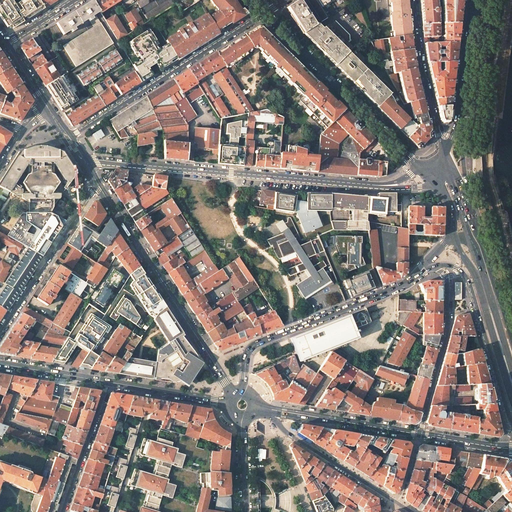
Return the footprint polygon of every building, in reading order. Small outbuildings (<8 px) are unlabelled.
[(0,0),(0,16),(7,27),(11,25),(13,29),(45,8),(39,0),(21,0),(16,3),(14,0),(0,0)] [(39,0),(45,8),(57,0),(39,0)] [(88,3),(56,23),(64,35),(71,30),(72,32),(76,30),(74,28),(89,19),(90,21),(93,19),(92,17),(96,15),(100,12),(93,0),(88,3)] [(92,0),(93,0),(100,12),(101,13),(121,1),(120,0),(92,0)] [(139,0),(136,2),(140,8),(152,1),(151,0),(139,0)] [(174,0),(168,0),(144,15),(148,22),(152,20),(177,4),(174,0)] [(249,14),(234,0),(210,0),(215,6),(216,6),(219,11),(209,17),(219,33),(249,14)] [(298,0),(287,8),(304,34),(316,26),(298,0)] [(316,0),(308,0),(322,22),(329,18),(324,11),(316,0)] [(356,0),(340,0),(324,11),(329,18),(356,0)] [(388,0),(389,1),(391,1),(391,4),(392,13),(392,16),(391,16),(392,27),(393,27),(394,32),(394,38),(398,37),(402,37),(410,35),(409,27),(410,27),(409,18),(409,14),(408,14),(406,0),(388,0)] [(420,0),(421,12),(422,24),(439,24),(436,0),(420,0)] [(461,11),(462,0),(442,0),(444,24),(459,23),(461,11)] [(130,23),(128,24),(133,31),(138,28),(135,24),(141,20),(135,9),(125,15),(130,23)] [(93,19),(90,21),(94,27),(101,23),(96,15),(92,17),(93,19)] [(115,15),(106,21),(118,41),(127,35),(115,15)] [(188,27),(182,31),(181,29),(177,31),(178,33),(166,41),(168,44),(168,45),(177,59),(177,60),(178,59),(194,49),(193,47),(195,46),(195,47),(199,44),(198,42),(201,40),(202,43),(206,41),(219,33),(209,17),(207,15),(191,25),(190,23),(187,25),(188,27)] [(94,27),(63,46),(76,67),(99,53),(114,43),(101,23),(94,27)] [(459,23),(444,24),(444,43),(457,43),(458,33),(459,23)] [(334,65),(336,66),(337,65),(342,60),(354,48),(351,44),(350,45),(348,44),(344,47),(339,42),(342,38),(342,36),(331,24),(329,24),(324,27),(322,29),(318,32),(317,32),(309,37),(308,38),(314,44),(318,48),(319,47),(324,52),(323,53),(334,65)] [(439,24),(422,24),(423,30),(424,38),(429,37),(436,37),(439,37),(439,30),(439,26),(439,24)] [(316,26),(304,34),(308,38),(309,37),(317,32),(318,32),(322,29),(318,25),(316,26)] [(255,28),(216,53),(224,66),(226,68),(233,63),(247,54),(246,53),(253,49),(255,28)] [(276,66),(288,54),(263,28),(260,50),(262,52),(259,54),(268,63),(271,61),(276,66)] [(133,65),(143,81),(153,75),(149,69),(148,68),(156,64),(156,65),(160,70),(177,60),(168,45),(168,44),(161,47),(162,49),(160,50),(154,41),(157,40),(152,32),(149,34),(147,31),(132,41),(134,44),(130,46),(135,53),(137,52),(143,60),(142,62),(141,63),(139,61),(133,65)] [(37,35),(31,39),(39,51),(42,56),(47,63),(50,61),(53,60),(37,35)] [(394,38),(388,39),(390,53),(412,50),(411,41),(411,35),(410,35),(402,37),(403,40),(402,42),(400,42),(399,40),(398,37),(394,38)] [(349,43),(342,36),(342,38),(339,42),(344,47),(348,44),(349,43)] [(31,39),(22,45),(21,48),(28,59),(34,55),(36,53),(39,51),(31,39)] [(378,41),(371,42),(377,54),(384,53),(382,40),(380,41),(378,41)] [(436,44),(424,44),(426,53),(426,54),(427,63),(438,63),(441,62),(441,59),(439,59),(438,55),(441,55),(441,51),(438,51),(438,48),(441,48),(441,43),(439,43),(436,44)] [(444,43),(441,43),(441,48),(443,48),(443,51),(441,51),(441,55),(443,55),(444,59),(441,59),(441,62),(443,62),(455,62),(456,52),(457,43),(444,43)] [(371,65),(357,51),(354,48),(342,60),(337,65),(336,66),(342,72),(343,71),(347,75),(346,76),(353,83),(361,74),(367,69),(371,65)] [(98,75),(107,69),(108,71),(111,69),(110,67),(112,65),(113,67),(117,65),(116,63),(118,61),(119,63),(123,61),(116,50),(77,75),(84,86),(90,82),(89,81),(90,80),(91,82),(93,80),(92,78),(95,77),(96,78),(99,76),(98,75)] [(412,50),(390,53),(394,74),(395,73),(398,73),(415,69),(414,60),(413,55),(412,50)] [(0,74),(10,68),(0,51),(0,74)] [(216,53),(206,59),(213,71),(214,72),(224,66),(216,53)] [(288,54),(276,66),(285,75),(298,63),(288,54)] [(40,60),(32,65),(35,70),(47,63),(42,56),(39,58),(40,60)] [(206,59),(200,63),(205,72),(203,73),(205,76),(213,71),(206,59)] [(387,60),(381,61),(387,72),(389,75),(392,74),(391,68),(388,68),(387,60)] [(47,63),(35,70),(46,86),(60,77),(50,61),(47,63)] [(438,63),(427,63),(429,70),(430,78),(433,88),(436,99),(451,98),(453,80),(455,62),(443,62),(443,69),(442,71),(442,72),(440,72),(440,71),(438,70),(438,63)] [(200,63),(189,70),(196,82),(205,76),(203,73),(205,72),(200,63)] [(231,76),(239,72),(233,63),(226,68),(231,76)] [(285,75),(305,95),(308,92),(315,85),(317,83),(311,76),(308,73),(306,75),(299,68),(301,66),(298,63),(285,75)] [(302,67),(301,66),(299,68),(306,75),(308,73),(302,67)] [(21,84),(10,68),(0,74),(0,83),(7,94),(10,92),(11,91),(21,84)] [(215,74),(213,76),(224,93),(238,115),(248,113),(254,112),(252,109),(237,85),(231,76),(226,68),(215,74)] [(383,86),(367,69),(361,74),(353,83),(370,99),(383,86)] [(415,69),(398,73),(402,90),(419,85),(417,77),(415,69)] [(189,70),(173,80),(182,94),(197,84),(196,82),(189,70)] [(134,72),(114,85),(121,95),(141,83),(134,72)] [(60,77),(46,86),(52,97),(61,110),(77,100),(75,97),(80,94),(67,73),(60,77)] [(392,74),(389,75),(390,79),(397,91),(399,90),(395,73),(394,74),(392,74)] [(114,85),(111,80),(110,77),(93,88),(98,96),(105,106),(121,95),(114,85)] [(163,130),(163,140),(164,159),(186,161),(188,143),(188,140),(187,126),(186,123),(174,104),(185,98),(182,94),(173,80),(146,97),(163,130)] [(204,82),(198,85),(200,88),(204,94),(210,103),(220,119),(221,119),(234,116),(231,112),(228,114),(218,97),(215,99),(208,88),(204,82)] [(300,101),(327,128),(333,122),(335,121),(345,110),(340,105),(337,102),(336,103),(334,101),(333,102),(326,95),(327,94),(325,92),(326,91),(317,83),(315,85),(308,92),(305,95),(302,98),(300,101)] [(33,102),(21,84),(11,91),(15,97),(10,104),(3,102),(0,111),(0,113),(12,118),(20,121),(33,102)] [(419,85),(402,90),(405,100),(406,103),(410,102),(422,99),(421,92),(419,85)] [(391,93),(383,86),(370,99),(396,126),(405,117),(393,106),(393,103),(392,100),(392,98),(391,96),(390,95),(391,93)] [(189,104),(204,94),(200,88),(185,98),(189,104)] [(12,95),(10,92),(7,94),(6,95),(5,97),(4,101),(7,102),(8,98),(9,97),(12,95)] [(72,127),(105,106),(98,96),(92,100),(91,100),(90,100),(90,101),(76,109),(75,110),(73,112),(72,111),(71,112),(66,116),(65,116),(72,127)] [(146,97),(109,121),(120,138),(138,135),(157,131),(163,130),(146,97)] [(197,116),(185,98),(174,104),(186,123),(197,116)] [(438,107),(450,106),(450,102),(451,98),(436,99),(437,103),(438,107)] [(422,99),(410,102),(414,119),(419,118),(420,124),(429,122),(425,110),(422,99)] [(438,107),(441,122),(448,121),(450,106),(438,107)] [(263,110),(263,122),(263,123),(282,125),(283,117),(265,109),(263,110)] [(246,141),(252,141),(254,120),(257,121),(258,122),(263,122),(263,110),(254,112),(248,113),(247,121),(246,135),(246,138),(246,141)] [(374,139),(345,110),(335,121),(346,132),(351,138),(363,149),(364,148),(374,139)] [(408,121),(405,117),(396,126),(400,129),(408,121)] [(245,153),(245,147),(237,146),(235,146),(236,134),(246,135),(247,121),(243,120),(227,124),(226,134),(230,134),(229,146),(219,145),(218,154),(217,164),(244,166),(245,153)] [(346,132),(335,121),(333,122),(327,128),(324,132),(320,135),(320,141),(320,144),(319,147),(318,157),(334,159),(336,143),(346,132)] [(408,121),(400,129),(402,132),(411,122),(410,121),(408,121)] [(411,122),(402,132),(408,138),(416,129),(417,130),(419,128),(418,125),(413,121),(411,122)] [(420,124),(418,125),(419,128),(417,130),(416,129),(408,138),(419,148),(432,135),(429,122),(420,124)] [(0,127),(0,126),(0,152),(4,145),(5,146),(11,136),(12,135),(12,134),(0,127)] [(220,129),(196,127),(194,141),(194,148),(204,148),(204,150),(209,150),(209,149),(212,149),(212,153),(218,154),(219,145),(220,129)] [(157,131),(138,135),(137,144),(152,141),(151,136),(155,135),(158,135),(157,131)] [(235,146),(237,146),(238,137),(246,138),(246,135),(236,134),(235,146)] [(363,149),(351,138),(342,159),(358,161),(358,160),(359,154),(359,153),(363,149)] [(377,142),(374,139),(364,148),(367,152),(377,142)] [(194,148),(194,141),(188,140),(188,143),(186,161),(193,161),(194,148)] [(252,141),(246,141),(245,147),(245,153),(252,154),(253,141),(252,141)] [(274,149),(257,147),(255,167),(278,169),(281,144),(281,142),(274,141),(274,149)] [(290,168),(294,168),(293,170),(298,171),(303,171),(303,167),(306,168),(306,169),(317,170),(318,157),(319,147),(317,147),(310,146),(296,148),(296,150),(293,149),(293,147),(288,145),(288,149),(288,151),(287,153),(286,153),(286,151),(286,149),(287,145),(281,144),(278,169),(283,169),(283,167),(287,168),(290,168)] [(67,181),(64,188),(67,189),(77,175),(77,174),(63,152),(51,148),(45,147),(42,146),(38,146),(35,147),(19,152),(0,181),(0,186),(22,198),(30,202),(30,212),(52,212),(61,198),(63,195),(54,190),(59,183),(54,175),(50,173),(50,163),(54,163),(65,180),(67,181)] [(252,154),(245,153),(244,166),(251,167),(252,154)] [(334,159),(318,157),(317,170),(317,172),(357,176),(358,161),(342,159),(334,159)] [(363,160),(358,160),(358,161),(357,176),(377,178),(378,161),(370,161),(371,160),(370,159),(366,159),(366,160),(363,160)] [(115,170),(107,181),(113,190),(126,181),(126,180),(126,178),(127,171),(115,170)] [(166,185),(167,177),(153,175),(153,180),(152,184),(152,186),(152,187),(165,189),(166,185)] [(126,181),(113,190),(123,205),(152,187),(152,186),(140,184),(132,190),(131,191),(127,185),(128,185),(127,183),(127,182),(126,181)] [(150,212),(161,205),(171,199),(170,196),(165,189),(152,187),(123,205),(134,222),(150,212)] [(275,193),(261,191),(260,202),(273,204),(275,193)] [(296,196),(275,193),(273,204),(273,206),(273,209),(290,212),(297,214),(300,222),(304,230),(305,233),(321,226),(315,213),(314,213),(314,211),(330,211),(330,208),(330,193),(311,193),(306,193),(306,203),(295,201),(296,196)] [(367,197),(330,193),(330,208),(352,210),(352,221),(348,221),(347,230),(368,231),(367,221),(367,214),(367,197)] [(401,212),(401,205),(397,205),(397,199),(395,199),(395,193),(391,193),(378,193),(378,198),(367,197),(367,214),(385,215),(385,212),(401,212)] [(171,199),(161,205),(162,208),(170,220),(180,213),(173,202),(171,199)] [(94,202),(84,218),(98,226),(106,214),(98,202),(94,202)] [(408,224),(414,225),(423,225),(443,225),(443,207),(408,206),(408,225),(408,224)] [(30,212),(22,212),(7,236),(43,256),(66,221),(52,212),(30,212)] [(151,215),(150,212),(134,222),(144,237),(157,229),(157,228),(155,225),(152,227),(149,223),(150,222),(147,217),(151,215)] [(170,220),(168,221),(169,223),(176,233),(167,238),(169,240),(189,226),(187,223),(183,226),(179,220),(183,217),(180,213),(170,220)] [(290,218),(288,217),(287,223),(285,223),(288,228),(295,240),(290,243),(283,233),(281,234),(266,240),(271,246),(272,245),(275,251),(274,251),(280,259),(296,252),(303,263),(286,270),(290,276),(307,270),(311,276),(296,285),(306,299),(332,282),(325,271),(323,268),(326,266),(323,260),(312,266),(307,258),(324,251),(319,238),(299,246),(296,241),(301,240),(290,218)] [(166,222),(164,219),(155,225),(157,228),(159,227),(166,222)] [(80,223),(67,244),(80,253),(83,248),(90,237),(106,247),(108,246),(117,232),(112,224),(110,220),(99,236),(80,223)] [(283,220),(277,224),(281,232),(282,231),(288,228),(285,223),(283,220)] [(166,222),(159,227),(161,229),(169,223),(168,221),(166,222)] [(348,221),(331,221),(333,230),(334,230),(347,230),(348,221)] [(414,225),(408,224),(408,228),(408,235),(423,235),(423,231),(421,232),(416,232),(414,231),(414,225)] [(443,225),(423,225),(423,231),(423,235),(443,236),(443,225)] [(169,240),(167,242),(169,244),(172,249),(176,250),(183,245),(191,258),(204,250),(189,226),(169,240)] [(399,227),(398,248),(408,249),(408,235),(408,228),(399,227)] [(295,240),(288,228),(282,231),(283,233),(290,243),(295,240)] [(157,229),(144,237),(154,251),(166,243),(157,229)] [(377,231),(368,231),(370,247),(378,247),(377,231)] [(0,281),(6,285),(18,293),(43,256),(7,236),(0,232),(0,281)] [(115,255),(115,256),(128,248),(121,237),(117,232),(108,246),(112,251),(115,255)] [(361,254),(362,236),(353,236),(353,237),(351,237),(351,236),(334,236),(333,254),(346,254),(346,263),(345,263),(348,272),(355,269),(354,267),(356,266),(356,269),(365,265),(362,257),(359,258),(359,254),(361,254)] [(57,258),(82,275),(87,268),(83,266),(77,262),(82,254),(80,253),(67,244),(57,258)] [(96,263),(107,270),(110,265),(104,261),(108,255),(108,256),(109,255),(108,254),(112,251),(108,246),(106,247),(98,260),(96,263)] [(378,247),(370,247),(372,266),(373,267),(375,267),(380,268),(379,254),(378,247)] [(130,275),(140,267),(128,248),(115,256),(120,262),(123,266),(124,267),(130,275)] [(408,249),(398,248),(398,263),(408,264),(408,249)] [(190,259),(186,262),(190,268),(202,259),(208,269),(193,279),(197,285),(218,271),(211,260),(204,250),(191,258),(190,259)] [(164,252),(157,256),(163,265),(176,256),(175,256),(174,254),(169,252),(164,252)] [(176,256),(163,265),(168,273),(181,265),(186,262),(190,259),(189,257),(188,258),(185,253),(175,256),(176,256)] [(239,257),(227,265),(233,275),(242,286),(253,279),(239,257)] [(86,262),(94,266),(96,263),(95,262),(89,258),(86,262)] [(121,288),(130,275),(124,267),(123,266),(121,267),(123,268),(118,274),(113,272),(113,271),(115,268),(114,267),(118,264),(113,260),(110,265),(107,270),(94,289),(86,302),(89,304),(104,314),(110,305),(120,290),(121,288)] [(82,275),(86,277),(94,266),(86,262),(83,266),(87,268),(82,275)] [(86,283),(94,289),(107,270),(96,263),(94,266),(86,277),(89,279),(86,283)] [(396,263),(396,272),(395,272),(399,273),(400,278),(405,276),(407,270),(408,264),(398,263),(396,263)] [(37,299),(47,305),(51,299),(52,299),(54,296),(53,296),(62,282),(65,279),(69,272),(58,265),(37,299)] [(181,265),(168,273),(182,295),(194,287),(193,285),(192,285),(184,273),(185,272),(181,265)] [(227,265),(221,269),(228,279),(233,275),(227,265)] [(144,273),(140,267),(130,275),(133,280),(132,281),(129,285),(149,314),(155,318),(158,313),(166,307),(156,292),(155,293),(153,289),(154,288),(146,276),(145,277),(143,273),(144,273)] [(380,268),(375,267),(383,285),(400,278),(399,273),(395,272),(396,272),(380,268)] [(194,287),(182,295),(196,317),(208,308),(206,305),(210,301),(210,300),(206,293),(228,279),(221,269),(218,271),(197,285),(194,287)] [(329,270),(325,271),(332,282),(333,281),(329,270)] [(346,290),(350,298),(374,288),(367,271),(351,278),(352,279),(349,280),(348,279),(343,281),(346,289),(347,288),(348,290),(346,290)] [(81,299),(86,302),(94,289),(86,283),(84,282),(69,272),(65,279),(69,281),(67,285),(64,290),(70,293),(71,293),(81,299)] [(235,290),(232,293),(236,300),(237,301),(258,287),(253,279),(242,286),(235,290)] [(425,300),(441,301),(441,281),(427,281),(419,284),(419,286),(420,288),(421,292),(419,292),(419,294),(424,294),(424,300),(425,300)] [(18,293),(6,285),(3,291),(0,295),(0,306),(1,307),(6,310),(6,311),(18,293)] [(65,329),(63,328),(81,299),(71,293),(70,293),(53,322),(40,316),(37,321),(41,324),(50,328),(46,333),(61,336),(65,329)] [(236,300),(232,293),(223,299),(208,308),(196,317),(207,333),(243,310),(242,309),(239,303),(220,316),(220,317),(216,319),(213,315),(236,300)] [(119,314),(145,331),(148,327),(143,324),(129,301),(122,296),(110,315),(117,319),(119,314)] [(411,312),(415,312),(415,309),(415,300),(412,300),(403,300),(398,300),(397,311),(398,311),(411,312)] [(423,313),(441,314),(441,301),(425,300),(425,305),(425,308),(421,307),(421,311),(421,313),(423,313)] [(250,303),(242,309),(243,310),(247,316),(253,312),(250,303)] [(183,333),(166,307),(158,313),(155,318),(154,319),(169,342),(183,333)] [(25,308),(21,313),(33,320),(37,321),(40,316),(40,315),(25,308)] [(370,321),(365,308),(290,339),(291,342),(296,354),(299,361),(358,338),(354,328),(370,321)] [(243,310),(207,333),(213,343),(242,331),(253,327),(247,316),(243,310)] [(253,312),(247,316),(253,327),(258,325),(260,334),(282,326),(273,311),(255,318),(253,312)] [(411,312),(398,311),(397,326),(401,326),(401,325),(411,312)] [(59,349),(51,362),(63,364),(76,344),(83,349),(88,352),(89,350),(91,351),(93,348),(96,350),(112,326),(90,312),(87,317),(88,318),(84,323),(83,322),(79,329),(82,331),(80,334),(77,332),(73,339),(68,336),(67,337),(62,345),(59,349)] [(417,334),(418,329),(412,326),(420,313),(415,312),(411,312),(401,325),(405,328),(417,334)] [(21,313),(9,331),(21,339),(30,325),(33,320),(21,313)] [(423,335),(441,335),(441,314),(423,313),(423,335)] [(475,336),(468,314),(457,316),(456,316),(455,317),(450,336),(452,336),(457,336),(457,332),(460,332),(460,336),(465,336),(475,336)] [(33,343),(39,344),(46,333),(50,328),(41,324),(38,330),(33,341),(33,343)] [(103,349),(113,356),(114,357),(115,355),(114,354),(121,345),(126,337),(130,331),(122,326),(120,324),(109,340),(103,349)] [(253,327),(242,331),(246,340),(260,334),(258,325),(253,327)] [(417,334),(405,328),(385,367),(397,371),(417,334)] [(9,331),(0,344),(0,353),(14,356),(20,346),(17,345),(21,339),(9,331)] [(132,332),(130,331),(126,337),(130,339),(125,348),(128,349),(120,361),(124,363),(128,357),(141,339),(141,338),(132,332)] [(242,331),(213,343),(217,349),(220,350),(246,340),(242,331)] [(24,341),(29,342),(33,334),(29,333),(24,341)] [(30,359),(51,362),(59,349),(48,348),(50,343),(62,345),(67,337),(61,336),(46,333),(39,344),(30,359)] [(187,346),(187,347),(186,347),(180,338),(185,335),(183,333),(169,342),(158,349),(156,362),(153,377),(157,379),(168,380),(171,381),(173,382),(175,383),(184,380),(189,377),(192,375),(194,374),(196,371),(199,365),(200,362),(199,357),(193,349),(190,346),(189,346),(187,346)] [(423,335),(422,345),(426,346),(437,349),(441,335),(423,335)] [(452,336),(450,336),(445,353),(455,354),(456,350),(462,351),(465,339),(465,336),(460,336),(457,336),(452,336)] [(121,345),(125,348),(130,339),(126,337),(121,345)] [(14,356),(30,359),(39,344),(33,343),(31,342),(29,342),(24,341),(20,346),(14,356)] [(437,349),(426,346),(425,350),(423,358),(422,362),(432,365),(437,349)] [(71,366),(78,367),(88,352),(83,349),(71,366)] [(466,352),(462,353),(464,364),(464,366),(466,365),(483,363),(478,349),(466,352)] [(78,367),(90,369),(99,356),(91,351),(89,350),(88,352),(78,367)] [(345,361),(330,351),(318,369),(324,373),(330,378),(332,379),(335,376),(344,361),(345,361)] [(90,369),(104,371),(112,359),(101,352),(99,356),(90,369)] [(455,354),(445,353),(442,366),(451,368),(452,364),(455,354)] [(294,355),(275,364),(277,369),(278,370),(288,365),(292,372),(286,376),(290,382),(299,369),(294,355)] [(104,371),(117,374),(124,363),(120,361),(114,357),(113,356),(112,359),(104,371)] [(153,377),(156,362),(128,357),(124,363),(117,374),(153,379),(153,377)] [(344,361),(335,376),(339,378),(346,383),(349,385),(359,370),(344,361)] [(432,365),(422,362),(421,365),(420,364),(417,376),(429,379),(432,365)] [(489,384),(483,363),(466,365),(467,385),(470,385),(477,384),(489,384)] [(316,374),(302,364),(299,369),(290,382),(286,387),(272,395),(273,400),(297,403),(316,374)] [(271,366),(255,374),(255,375),(261,379),(265,382),(266,385),(268,387),(272,395),(286,387),(290,382),(286,376),(283,373),(278,375),(276,376),(273,370),(271,366)] [(377,372),(375,374),(395,382),(403,385),(407,376),(408,374),(397,371),(385,367),(380,366),(377,372)] [(451,368),(442,366),(436,385),(455,385),(454,380),(454,377),(454,370),(453,367),(451,368)] [(345,392),(361,401),(369,387),(373,379),(359,370),(349,385),(345,392)] [(5,375),(0,373),(0,394),(3,396),(5,393),(7,387),(11,376),(5,375)] [(316,374),(297,403),(304,405),(322,377),(316,373),(316,374)] [(36,380),(11,376),(7,387),(20,393),(20,394),(22,395),(23,394),(24,395),(28,397),(29,397),(36,380)] [(328,386),(335,390),(339,384),(336,382),(339,378),(335,376),(332,379),(328,386)] [(429,379),(417,376),(415,381),(412,387),(405,408),(409,410),(419,413),(429,379)] [(53,383),(36,380),(29,397),(35,398),(35,399),(50,401),(51,395),(51,392),(53,383)] [(339,393),(343,395),(345,392),(349,385),(346,383),(339,393)] [(494,404),(489,384),(477,384),(477,388),(476,388),(476,400),(477,400),(478,404),(494,404)] [(455,385),(436,385),(430,406),(443,406),(446,405),(452,405),(455,405),(455,398),(455,391),(455,385)] [(79,387),(74,386),(70,398),(73,399),(72,401),(74,402),(79,387)] [(315,407),(333,410),(340,400),(343,395),(339,393),(335,390),(328,386),(324,392),(319,400),(315,407)] [(83,410),(90,389),(79,387),(74,402),(72,408),(80,409),(82,410),(83,410)] [(93,411),(100,391),(90,389),(83,410),(93,411)] [(347,412),(369,415),(370,407),(361,401),(345,392),(343,395),(340,400),(350,406),(347,412)] [(12,396),(5,393),(3,396),(0,404),(0,424),(12,396)] [(132,396),(111,393),(100,425),(113,429),(121,432),(121,431),(122,429),(124,422),(121,422),(115,420),(118,411),(124,413),(126,414),(132,396)] [(28,397),(24,395),(21,399),(18,405),(21,407),(28,397)] [(29,397),(28,397),(21,407),(18,413),(51,420),(55,408),(58,399),(59,397),(51,395),(50,401),(35,399),(35,398),(29,397)] [(142,417),(143,412),(146,413),(150,413),(148,419),(155,419),(155,421),(162,420),(168,402),(150,399),(132,396),(126,414),(142,417)] [(369,415),(397,420),(401,406),(393,404),(394,401),(377,398),(376,403),(372,402),(370,407),(369,415)] [(350,406),(340,400),(333,410),(347,412),(350,406)] [(176,404),(168,402),(162,420),(160,428),(169,430),(171,424),(173,418),(176,404)] [(191,406),(176,404),(173,418),(176,420),(183,422),(186,423),(187,418),(191,406)] [(501,434),(494,404),(478,404),(476,404),(476,416),(478,416),(478,411),(480,411),(481,414),(483,414),(484,419),(482,420),(482,419),(480,419),(480,420),(476,419),(477,434),(498,437),(501,434)] [(428,426),(449,429),(451,413),(452,405),(446,405),(446,408),(447,410),(449,410),(449,411),(448,413),(446,412),(443,413),(442,412),(443,409),(443,406),(430,406),(426,422),(428,426)] [(208,409),(191,406),(187,418),(190,419),(194,420),(199,422),(203,423),(208,409)] [(419,413),(409,410),(405,408),(401,406),(397,420),(414,423),(417,421),(419,413)] [(70,413),(55,408),(51,420),(58,422),(66,425),(70,413)] [(80,409),(72,408),(70,413),(66,425),(68,426),(73,427),(75,421),(76,419),(78,415),(80,409)] [(203,439),(225,446),(229,448),(230,434),(227,433),(225,432),(221,429),(218,426),(216,423),(214,420),(213,418),(212,417),(211,414),(210,409),(208,409),(203,423),(202,426),(199,437),(203,439)] [(83,410),(82,410),(80,415),(78,420),(77,422),(75,428),(86,432),(93,411),(83,410)] [(18,413),(16,413),(14,419),(47,431),(51,420),(18,413)] [(462,415),(451,413),(449,429),(477,434),(476,419),(476,417),(467,415),(467,413),(463,413),(462,415)] [(58,422),(51,420),(47,431),(46,433),(53,436),(57,426),(58,422)] [(189,422),(185,435),(198,439),(199,437),(202,426),(199,425),(199,422),(194,420),(192,423),(189,422)] [(9,426),(0,424),(0,437),(2,438),(4,434),(8,427),(9,426)] [(321,428),(302,424),(298,432),(313,441),(321,428)] [(113,429),(100,425),(94,441),(107,446),(108,442),(113,429)] [(73,427),(68,426),(66,430),(63,439),(64,440),(81,446),(86,432),(75,428),(73,427)] [(14,429),(8,427),(4,434),(42,447),(44,442),(45,440),(14,429)] [(127,433),(121,431),(121,432),(118,443),(125,445),(125,447),(130,449),(127,459),(129,459),(136,437),(134,436),(136,430),(128,428),(127,433)] [(323,448),(334,430),(321,428),(313,441),(318,445),(323,448)] [(168,432),(160,429),(156,442),(144,438),(141,449),(142,450),(140,455),(160,461),(155,476),(135,470),(132,481),(133,481),(131,487),(149,492),(143,511),(158,511),(163,496),(173,499),(177,486),(167,483),(172,465),(182,468),(186,454),(176,451),(177,448),(175,447),(170,446),(171,441),(169,441),(172,432),(168,432)] [(183,488),(195,447),(197,441),(198,440),(169,430),(168,432),(172,432),(169,441),(171,441),(170,446),(175,447),(177,448),(176,451),(186,454),(182,468),(172,465),(167,483),(177,486),(183,488)] [(353,444),(360,434),(334,430),(323,448),(328,451),(338,457),(343,460),(349,450),(341,445),(342,444),(343,445),(352,446),(353,444)] [(372,436),(360,434),(353,444),(357,446),(354,450),(351,448),(349,450),(343,460),(348,464),(353,467),(364,448),(366,445),(367,444),(372,436)] [(369,443),(377,448),(382,451),(382,452),(383,453),(384,451),(392,439),(372,436),(367,444),(368,444),(369,444),(369,443)] [(408,442),(392,439),(384,451),(389,453),(393,454),(396,455),(407,459),(408,452),(410,445),(408,442)] [(81,446),(64,440),(63,445),(66,446),(65,449),(64,454),(76,459),(81,446)] [(107,446),(94,441),(91,450),(102,453),(104,454),(107,446)] [(53,445),(44,442),(42,447),(51,449),(64,454),(65,449),(54,445),(53,445)] [(114,444),(108,442),(107,446),(111,448),(116,450),(117,445),(118,444),(115,442),(114,444)] [(289,446),(299,469),(309,455),(300,449),(291,443),(290,445),(289,445),(289,446)] [(434,447),(422,444),(419,447),(415,460),(437,463),(438,463),(439,455),(437,455),(435,454),(434,447)] [(208,451),(195,447),(183,488),(182,489),(192,492),(193,491),(200,494),(201,488),(202,488),(209,490),(217,491),(230,491),(229,473),(227,473),(228,459),(229,452),(229,448),(225,446),(224,448),(224,450),(221,450),(221,452),(208,451)] [(450,449),(436,447),(436,453),(437,453),(437,455),(439,455),(438,463),(447,464),(450,449)] [(116,450),(111,448),(109,453),(109,454),(107,453),(106,455),(107,455),(113,457),(116,450)] [(366,449),(364,448),(353,467),(360,472),(368,477),(376,465),(378,461),(380,458),(375,455),(375,453),(370,450),(369,451),(366,449)] [(456,450),(450,449),(447,464),(453,465),(456,450)] [(102,453),(91,450),(89,457),(88,458),(103,463),(111,465),(112,461),(113,457),(107,455),(105,460),(100,459),(102,453)] [(456,450),(453,465),(458,466),(466,467),(468,452),(456,450)] [(389,453),(384,451),(383,453),(380,458),(378,461),(383,463),(389,453)] [(12,486),(35,494),(31,505),(31,506),(31,508),(32,511),(33,511),(53,511),(55,509),(57,510),(59,504),(57,503),(71,462),(75,463),(76,459),(64,454),(58,452),(57,457),(55,456),(47,479),(31,473),(31,472),(31,471),(30,471),(31,469),(20,465),(19,466),(16,466),(14,471),(10,470),(12,464),(0,460),(0,488),(0,489),(0,488),(0,483),(2,478),(11,481),(11,483),(11,484),(12,486)] [(483,455),(468,452),(466,467),(473,469),(481,470),(483,455)] [(393,454),(389,453),(383,463),(382,465),(388,467),(392,468),(394,462),(396,455),(393,454)] [(313,458),(309,455),(299,469),(301,475),(302,476),(304,481),(308,475),(307,474),(306,473),(307,472),(309,474),(317,460),(313,458)] [(407,459),(396,455),(394,462),(398,463),(396,469),(392,468),(388,467),(382,486),(388,489),(394,493),(397,492),(400,482),(402,475),(407,459)] [(506,459),(483,455),(481,470),(479,474),(483,475),(487,475),(486,477),(488,477),(489,476),(496,477),(506,459)] [(103,463),(88,458),(84,471),(83,473),(99,477),(103,463)] [(117,463),(112,461),(111,465),(109,471),(108,474),(108,475),(116,477),(115,479),(121,481),(119,487),(121,488),(127,467),(125,466),(127,461),(119,459),(117,463)] [(511,464),(510,460),(506,459),(496,477),(504,489),(505,491),(511,484),(511,464)] [(316,477),(324,464),(321,462),(317,460),(309,474),(308,475),(304,481),(305,485),(316,477)] [(437,463),(415,460),(412,470),(424,471),(426,464),(429,465),(428,472),(436,473),(436,470),(437,463)] [(438,463),(437,463),(436,470),(449,473),(453,465),(447,464),(438,463)] [(328,467),(324,464),(316,477),(322,481),(325,483),(333,470),(328,467)] [(380,468),(376,465),(368,477),(375,481),(382,486),(388,467),(382,465),(380,468)] [(458,466),(453,465),(449,473),(442,483),(447,486),(458,466)] [(473,469),(466,467),(461,477),(464,478),(467,479),(473,469)] [(481,470),(473,469),(467,479),(465,485),(471,488),(479,474),(481,470)] [(331,487),(339,474),(333,470),(325,483),(326,483),(331,487)] [(424,471),(412,470),(409,482),(421,488),(422,489),(427,471),(424,471)] [(428,472),(427,471),(422,489),(426,491),(431,494),(435,488),(436,479),(436,473),(428,472)] [(99,477),(83,473),(78,487),(95,491),(102,494),(103,490),(99,489),(96,488),(99,477)] [(344,477),(339,474),(331,487),(334,488),(338,491),(341,493),(349,481),(344,477)] [(483,475),(479,474),(471,488),(474,489),(475,490),(483,475)] [(322,481),(316,477),(305,485),(309,493),(321,489),(323,487),(324,485),(321,483),(322,481)] [(355,485),(349,481),(341,493),(341,494),(338,501),(343,504),(346,499),(355,485)] [(409,482),(405,498),(406,501),(411,504),(421,488),(409,482)] [(447,486),(442,483),(439,491),(434,500),(426,511),(432,511),(435,509),(447,486)] [(460,486),(457,484),(454,488),(454,490),(447,502),(450,504),(451,502),(452,502),(460,486)] [(511,484),(505,491),(502,494),(505,498),(508,501),(509,502),(511,499),(511,484)] [(360,488),(355,485),(346,499),(353,503),(353,502),(357,504),(365,491),(360,488)] [(109,491),(104,489),(103,490),(102,494),(101,498),(100,501),(107,503),(107,505),(111,506),(109,511),(112,511),(118,495),(117,494),(119,488),(111,486),(109,491)] [(454,490),(447,486),(435,509),(432,511),(442,511),(444,509),(447,502),(454,490)] [(95,491),(78,487),(72,503),(90,508),(93,495),(94,493),(95,491)] [(321,489),(309,493),(312,500),(322,497),(327,491),(323,487),(321,489)] [(202,488),(201,488),(200,494),(195,511),(203,511),(204,511),(209,490),(202,488)] [(421,488),(411,504),(413,505),(416,507),(426,491),(422,489),(421,488)] [(439,491),(435,488),(431,494),(420,510),(423,511),(426,511),(434,500),(439,491)] [(469,490),(465,488),(462,495),(460,494),(455,502),(462,505),(466,497),(469,490)] [(474,489),(471,488),(469,490),(466,497),(469,499),(474,489)] [(505,491),(504,489),(497,495),(497,496),(498,498),(499,497),(502,494),(505,491)] [(230,491),(217,491),(218,498),(216,498),(215,509),(231,510),(230,491)] [(334,503),(327,491),(322,497),(325,507),(327,511),(329,511),(332,511),(336,505),(334,503)] [(363,507),(371,495),(368,493),(365,491),(357,504),(358,509),(360,509),(363,507)] [(420,510),(431,494),(426,491),(416,507),(418,509),(420,510)] [(371,495),(363,507),(360,509),(360,511),(362,511),(378,506),(377,499),(371,495)] [(316,510),(325,507),(322,497),(312,500),(316,510)] [(469,499),(466,497),(462,505),(468,509),(472,511),(483,511),(485,510),(481,507),(469,499)] [(504,502),(502,500),(499,497),(498,498),(495,501),(492,504),(485,510),(483,511),(494,511),(503,503),(504,502)] [(353,503),(346,499),(343,504),(346,506),(353,510),(356,506),(353,503)] [(488,500),(481,507),(485,510),(492,504),(488,500)] [(336,505),(332,511),(342,511),(346,506),(343,504),(338,501),(336,505)] [(450,504),(447,502),(444,509),(442,511),(450,511),(454,506),(450,504)] [(90,508),(72,503),(70,510),(75,511),(81,511),(82,509),(87,511),(86,511),(96,511),(97,510),(94,509),(90,508)] [(498,511),(506,506),(503,503),(494,511),(498,511)]
